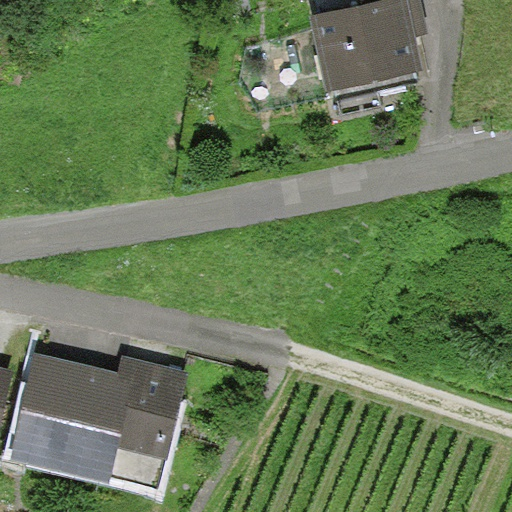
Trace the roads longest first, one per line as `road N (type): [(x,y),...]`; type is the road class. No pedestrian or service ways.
road 1 (residential): [(511,147),(331,192),(0,242)]
road 2 (track): [(511,423),(287,351)]
